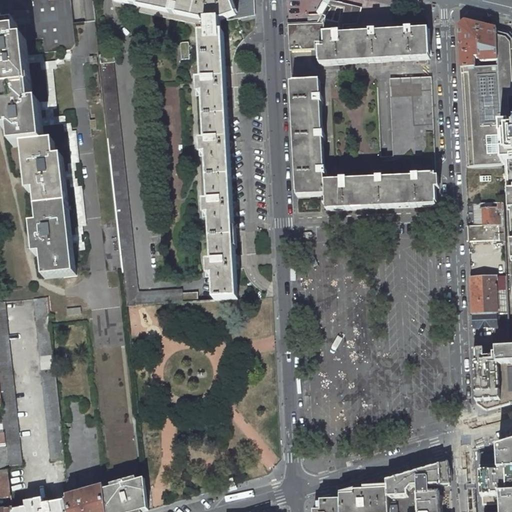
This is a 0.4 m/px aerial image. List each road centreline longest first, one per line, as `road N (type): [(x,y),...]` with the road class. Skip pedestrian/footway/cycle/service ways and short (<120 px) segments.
road 1 (residential): [(295,489),(272,0)]
road 2 (residential): [(443,0),(463,439)]
road 3 (tertiary): [(463,439),(295,489)]
road 4 (unknown): [(308,72),(434,69)]
